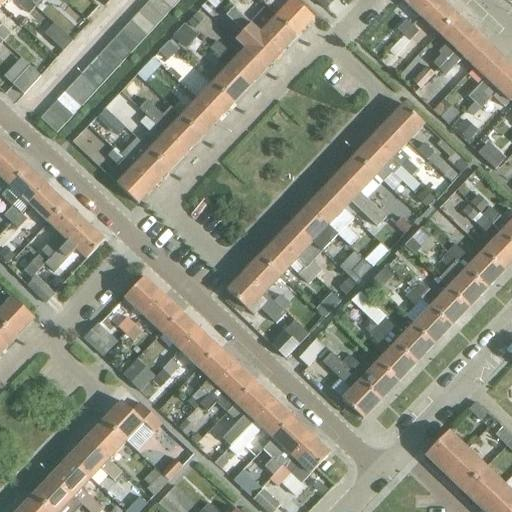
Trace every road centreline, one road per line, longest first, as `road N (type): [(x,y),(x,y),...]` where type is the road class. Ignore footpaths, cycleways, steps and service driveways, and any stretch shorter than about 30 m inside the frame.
road 1 (residential): [(326,41),(178,191),(172,210),(179,222),(218,258),(234,257),(371,109),(371,84)]
road 2 (residential): [(380,472),(136,244)]
road 3 (residential): [(136,244),(0,114)]
road 4 (residential): [(400,453),(511,335)]
road 5 (residential): [(0,507),(91,411)]
road 6 (residential): [(44,338),(136,244)]
